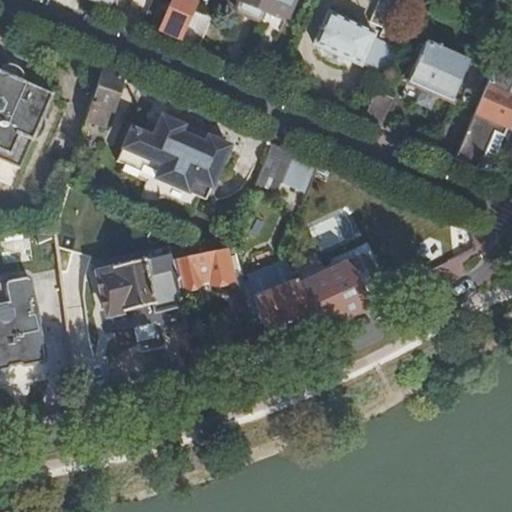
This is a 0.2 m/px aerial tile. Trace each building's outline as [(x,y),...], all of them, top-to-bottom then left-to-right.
[(89,0),(90,0),(113,10),(117,0),(89,0)] [(181,40),(194,9),(198,0),(174,0),(162,31),(181,40)] [(239,0),(236,7),(238,12),(258,21),(262,20),(266,11),(275,15),(276,11),(289,17),(295,0),(239,0)] [(181,40),(200,48),(213,18),(194,9),(181,40)] [(404,27),(388,20),(379,41),(372,39),(375,33),(328,13),(315,45),(330,52),(327,59),(342,65),(345,58),(382,74),(404,27)] [(454,161),(487,175),(491,166),(483,163),(496,134),(499,125),(504,126),(511,107),(511,42),(507,41),(454,161)] [(436,96),(450,103),(468,62),(424,43),(406,84),(422,90),(416,104),(430,111),(436,96)] [(120,78),(102,70),(88,122),(104,128),(109,110),(111,110),(120,78)] [(4,77),(0,75),(0,161),(21,171),(33,141),(39,138),(43,134),(44,127),(42,120),(52,97),(21,84),(14,87),(7,85),(4,77)] [(374,94),(363,121),(380,128),(391,101),(374,94)] [(499,125),(496,134),(504,138),(511,120),(511,107),(504,126),(499,125)] [(230,148),(162,119),(153,140),(132,130),(118,162),(125,166),(122,172),(159,188),(162,200),(168,200),(195,212),(201,199),(207,201),(230,148)] [(295,155),(273,145),(257,186),(266,190),(270,179),(283,184),(295,155)] [(295,163),(295,192),(309,192),(309,163),(295,163)] [(231,250),(191,259),(169,264),(176,291),(178,290),(182,295),(193,293),(196,286),(207,283),(208,286),(228,282),(229,287),(243,284),(239,267),(228,270),(225,262),(237,260),(234,249),(231,250)] [(169,264),(191,259),(188,250),(167,254),(167,257),(169,264)] [(176,291),(169,264),(167,257),(113,269),(113,272),(98,276),(107,317),(151,307),(153,315),(180,308),(176,291)] [(292,273),(288,264),(247,279),(248,283),(256,300),(254,301),(264,323),(266,328),(308,310),(292,273)] [(348,317),(383,300),(369,271),(351,279),(345,266),(306,283),(301,270),(292,273),(308,310),(316,332),(348,317)] [(7,280),(7,279),(4,284),(0,284),(0,371),(8,370),(10,366),(22,364),(26,366),(45,362),(47,358),(42,334),(45,333),(39,300),(35,300),(31,278),(28,275),(7,280)] [(256,300),(248,283),(243,284),(252,326),(264,323),(254,301),(256,300)] [(256,341),(252,326),(234,332),(243,362),(260,357),(256,341)] [(260,357),(271,352),(267,339),(256,341),(260,357)]
